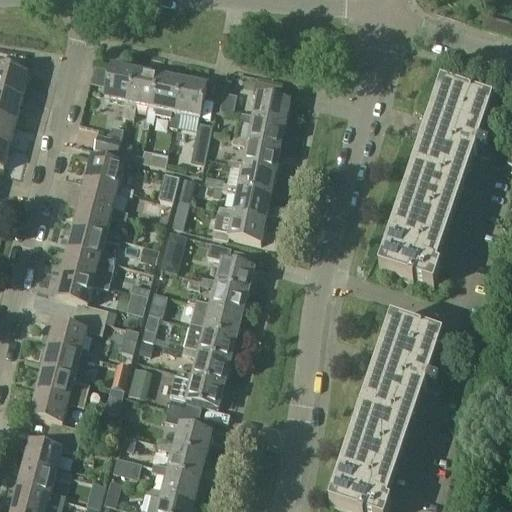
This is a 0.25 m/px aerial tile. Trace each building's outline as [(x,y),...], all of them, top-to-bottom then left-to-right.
[(130,109),(137,76),(112,70),(105,105),(125,109),(125,108),(130,109)] [(0,96),(22,102),(28,80),(0,72),(0,96)] [(153,114),(160,81),(137,76),(130,109),(125,108),(125,109),(122,122),(133,125),(136,111),(148,113),(153,114)] [(177,119),(184,85),(160,81),(153,114),(148,113),(146,128),(154,129),(156,114),(172,118),(173,118),(177,119)] [(172,118),(170,133),(179,135),(181,119),(200,123),(207,90),(184,85),(177,119),(173,118),(172,118)] [(239,119),(237,126),(252,130),(253,124),(256,125),(286,131),(290,108),(280,106),(283,93),(256,87),(253,100),(258,101),(254,120),(239,119)] [(485,126),(492,107),(443,90),(432,124),(425,122),(419,140),(426,142),(380,275),(432,293),(439,273),(429,269),(469,154),(486,160),(488,153),(477,149),(478,145),(472,143),(479,124),(485,126)] [(0,120),(16,125),(22,102),(0,96),(0,120)] [(0,145),(10,148),(16,125),(0,120),(0,145)] [(249,144),(248,148),(282,155),(285,154),(287,144),(284,141),(286,131),(256,125),(253,124),(252,130),(249,144)] [(205,170),(206,164),(213,132),(199,129),(191,167),(205,170)] [(111,145),(121,147),(123,137),(113,135),(111,145)] [(121,147),(111,145),(98,141),(94,155),(117,161),(121,147)] [(247,152),(243,172),(276,179),(281,155),(282,155),(248,148),(249,144),(233,143),(232,149),(247,152)] [(0,172),(4,173),(10,148),(0,145),(0,172)] [(121,147),(117,161),(128,163),(131,150),(121,147)] [(166,173),(168,161),(144,157),(142,169),(166,173)] [(119,194),(117,200),(132,202),(134,195),(119,191),(124,172),(92,163),(86,186),(119,194)] [(242,175),(239,191),(238,195),(271,202),(276,179),(243,172),(244,168),(229,167),(228,173),(242,175)] [(113,214),(117,200),(119,194),(86,186),(80,209),(113,217),(111,222),(126,225),(127,221),(128,218),(113,214)] [(237,200),(234,215),(234,219),(267,225),(271,202),(238,195),(239,191),(225,190),(223,197),(237,200)] [(162,192),(159,205),(172,208),(173,208),(176,196),(162,192)] [(146,202),(143,213),(159,217),(162,206),(146,202)] [(107,237),(111,222),(113,217),(80,209),(74,232),(107,241),(105,246),(120,249),(122,241),(107,237)] [(234,219),(234,215),(219,214),(218,219),(233,222),(233,224),(230,237),(215,235),(213,242),(228,245),(229,243),(262,251),(267,225),(234,219)] [(101,261),(105,246),(107,241),(74,232),(68,255),(101,264),(99,269),(114,272),(116,265),(101,261)] [(180,258),(184,243),(172,240),(168,255),(180,258)] [(217,289),(248,297),(254,274),(251,274),(254,263),(212,252),(210,263),(223,266),(218,285),(217,289)] [(95,284),(99,269),(101,264),(68,255),(62,279),(94,288),(93,294),(108,296),(110,288),(95,284)] [(138,282),(141,272),(123,267),(120,277),(138,282)] [(88,312),(93,294),(94,288),(62,279),(56,304),(77,310),(75,320),(105,328),(108,318),(88,312)] [(248,297),(217,289),(218,285),(203,282),(200,290),(216,294),(212,309),(211,309),(211,312),(242,321),(248,297)] [(132,290),(130,297),(147,302),(149,295),(132,290)] [(210,317),(206,330),(205,335),(236,343),(242,321),(211,312),(211,309),(212,309),(196,306),(195,313),(210,317)] [(108,318),(105,328),(113,330),(116,320),(108,318)] [(102,340),(105,328),(75,320),(71,332),(55,328),(49,351),(81,360),(80,365),(95,368),(97,361),(82,357),(88,337),(102,340)] [(160,324),(149,321),(146,335),(156,338),(160,324)] [(435,363),(442,342),(393,326),(381,359),(374,357),(368,374),(368,375),(376,378),(331,511),(333,511),(387,511),(388,509),(379,506),(418,391),(435,397),(438,390),(427,386),(428,382),(422,380),(428,361),(435,363)] [(200,355),(199,359),(230,367),(236,343),(205,335),(206,330),(191,328),(185,352),(200,355)] [(153,368),(157,350),(143,346),(139,365),(153,368)] [(124,347),(122,356),(132,358),(134,349),(124,347)] [(76,380),(80,365),(81,360),(49,351),(43,374),(75,383),(73,389),(89,392),(90,387),(90,383),(76,380)] [(198,362),(194,378),(193,382),(224,390),(230,367),(199,359),(200,355),(185,352),(183,360),(198,362)] [(252,364),(234,363),(233,390),(251,391),(252,364)] [(69,403),(73,389),(75,383),(43,374),(37,397),(69,406),(68,411),(83,413),(83,410),(84,407),(69,403)] [(135,374),(132,387),(148,391),(151,377),(135,374)] [(172,403),(168,415),(199,423),(203,411),(218,415),(224,390),(193,382),(194,378),(178,376),(177,381),(175,381),(170,402),(172,403)] [(115,381),(112,393),(124,396),(127,384),(115,381)] [(83,436),(62,430),(68,411),(69,406),(37,397),(31,422),(51,429),(49,439),(80,447),(83,436)] [(197,434),(199,423),(168,415),(166,426),(181,430),(176,449),(175,453),(206,461),(212,438),(197,434)] [(71,479),(57,475),(63,456),(77,459),(80,447),(49,439),(49,438),(46,451),(30,447),(24,469),(57,478),(55,484),(69,486),(71,479)] [(175,453),(176,449),(160,446),(159,450),(158,454),(174,458),(173,459),(169,474),(169,476),(200,484),(206,461),(175,453)] [(51,498),(55,484),(57,478),(24,469),(18,492),(51,501),(49,507),(64,509),(65,502),(51,498)] [(167,481),(164,496),(163,500),(194,508),(200,484),(169,476),(169,474),(153,470),(152,477),(167,481)] [(47,511),(49,507),(51,501),(18,492),(12,511),(47,511)] [(192,511),(194,508),(163,500),(164,496),(147,493),(142,511),(192,511)]
